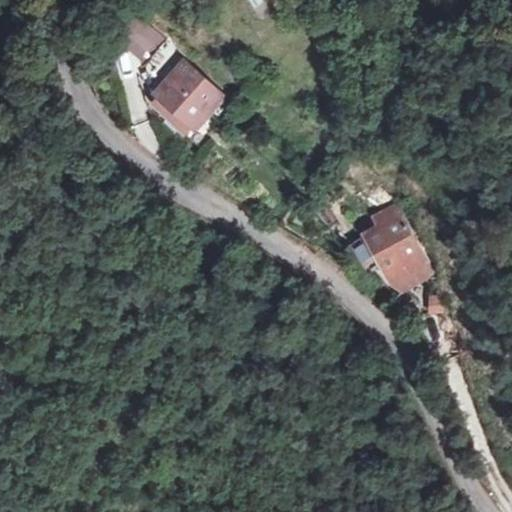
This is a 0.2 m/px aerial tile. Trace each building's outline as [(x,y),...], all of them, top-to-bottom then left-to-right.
[(108,40),(140,68),(155,50),(165,38),(133,11),(108,40)] [(155,50),(140,68),(147,86),(174,61),(155,50)] [(174,61),(147,86),(140,92),(179,135),(218,100),(178,57),(174,61)] [(381,183),(365,196),(378,213),(394,200),(381,183)] [(420,275),(398,219),(374,228),(378,238),(362,244),(385,289),(420,275)] [(441,318),(436,302),(426,305),(431,321),(441,318)] [(441,318),(431,321),(441,348),(451,344),(446,316),(441,318)]
